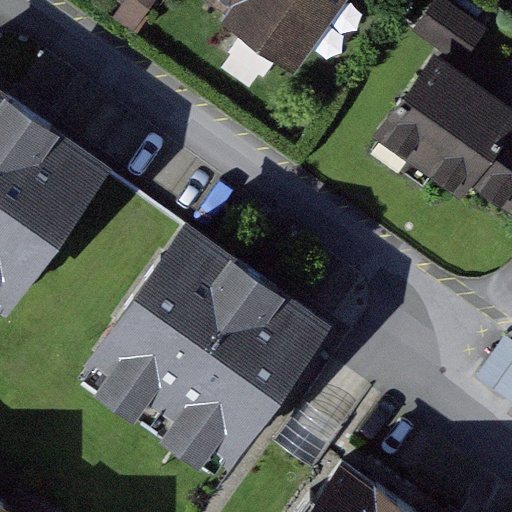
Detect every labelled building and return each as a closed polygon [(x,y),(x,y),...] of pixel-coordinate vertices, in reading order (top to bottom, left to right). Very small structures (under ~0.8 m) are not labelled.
[(211,0),(306,73),(362,0),(211,0)] [(459,0),(434,0),(426,17),(473,41),(487,14),(459,0)] [(511,180),(511,112),(453,62),(393,133),(485,212),(511,180)] [(0,297),(105,150),(0,75),(0,297)] [(330,312),(177,204),(68,358),(221,465),(330,312)] [(440,511),(339,438),(284,511),(440,511)] [(31,511),(0,490),(0,511),(31,511)]
